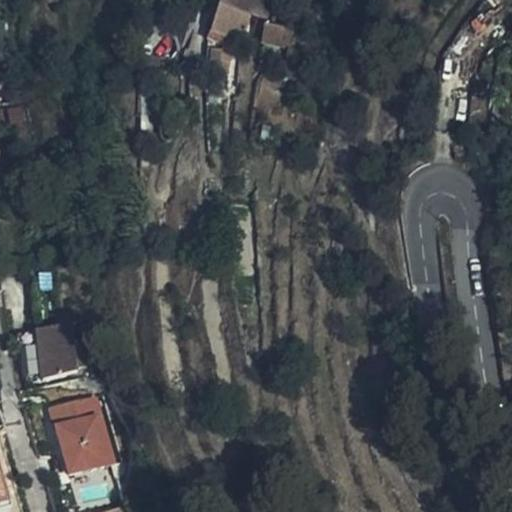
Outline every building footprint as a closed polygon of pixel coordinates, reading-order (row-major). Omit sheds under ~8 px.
[(209,38),(207,44),(223,48),(224,40),(243,44),(253,16),(264,22),(272,6),(260,0),(223,0),(211,36),(209,38)] [(287,50),(290,33),(264,31),(263,48),(287,50)] [(228,79),(230,56),(210,54),(208,77),(228,79)] [(66,377),(64,328),(38,332),(43,382),(66,377)] [(410,381),(406,360),(394,362),(397,383),(410,381)] [(105,416),(98,396),(89,399),(95,420),(105,416)] [(95,420),(89,399),(67,406),(74,426),(60,431),(75,476),(99,468),(119,462),(105,416),(95,420)] [(74,426),(67,406),(54,410),(60,431),(74,426)] [(0,511),(9,511),(0,466),(0,511)] [(105,487),(99,468),(75,476),(81,495),(105,487)]
